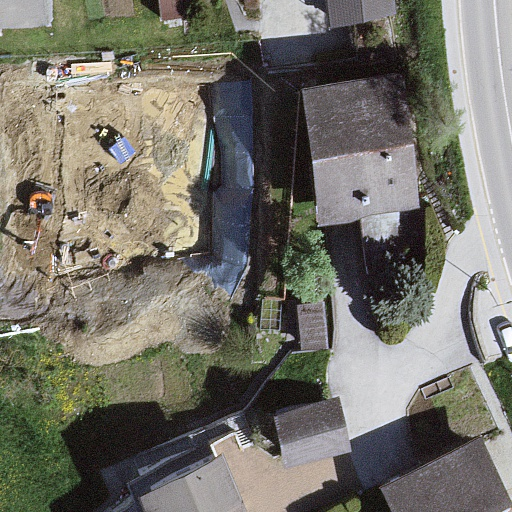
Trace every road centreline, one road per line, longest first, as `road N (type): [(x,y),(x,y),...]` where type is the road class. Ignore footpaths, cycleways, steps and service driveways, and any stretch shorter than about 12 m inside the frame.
road 1 (unknown): [(511,266),(403,369),(349,457)]
road 2 (tertiary): [(511,148),(492,0)]
